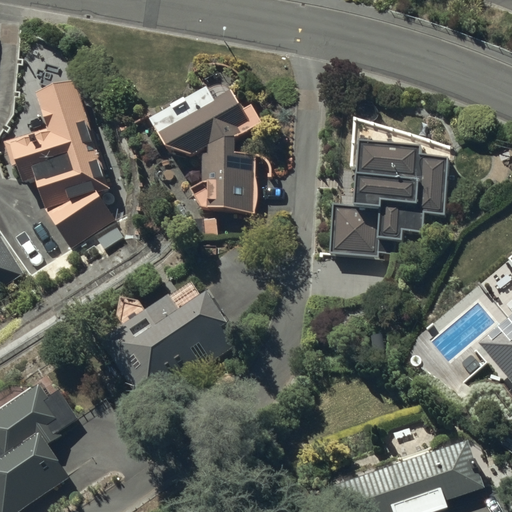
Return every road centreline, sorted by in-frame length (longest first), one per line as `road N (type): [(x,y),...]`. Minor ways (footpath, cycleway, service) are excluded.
road 1 (residential): [(102,511),(239,417),(284,359),(296,323),(309,99),(323,33)]
road 2 (residential): [(323,33),(459,69),(511,92)]
road 3 (residential): [(171,0),(323,33)]
